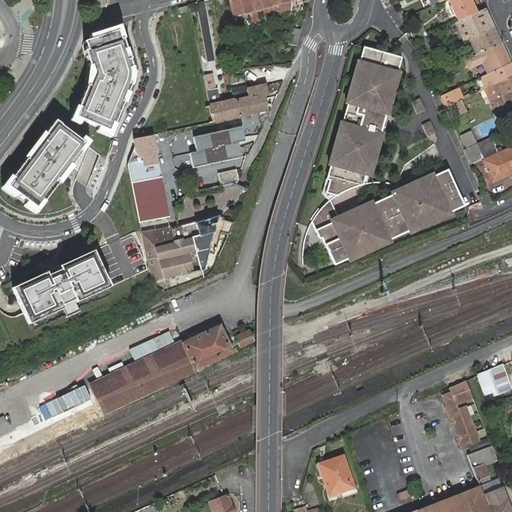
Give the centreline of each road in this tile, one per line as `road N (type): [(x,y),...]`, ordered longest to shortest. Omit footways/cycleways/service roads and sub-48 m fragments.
road 1 (tertiary): [(337,33),(272,279),(269,511)]
road 2 (unclassified): [(326,28),(311,44),(248,262),(246,305),(257,313)]
road 3 (residential): [(511,342),(299,442),(290,491)]
road 4 (residential): [(257,313),(304,305),(511,213)]
road 5 (tertiary): [(0,146),(58,63),(78,0)]
